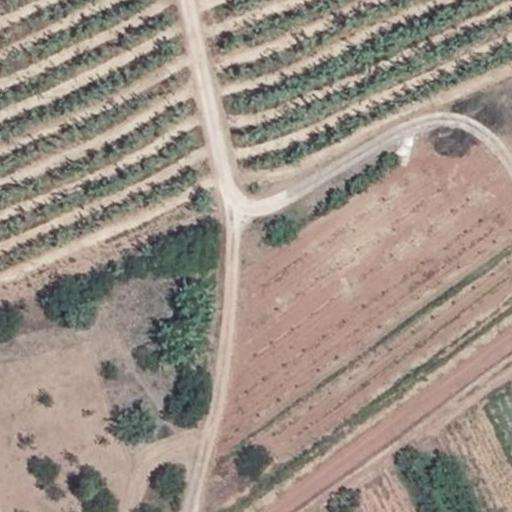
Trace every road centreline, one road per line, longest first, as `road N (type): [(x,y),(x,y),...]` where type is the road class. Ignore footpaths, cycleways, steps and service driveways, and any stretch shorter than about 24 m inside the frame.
road 1 (track): [(511,194),(478,142),(404,140),(269,206),(238,197),(214,135),(184,0)]
road 2 (track): [(249,200),(238,225),(221,409),(191,511)]
